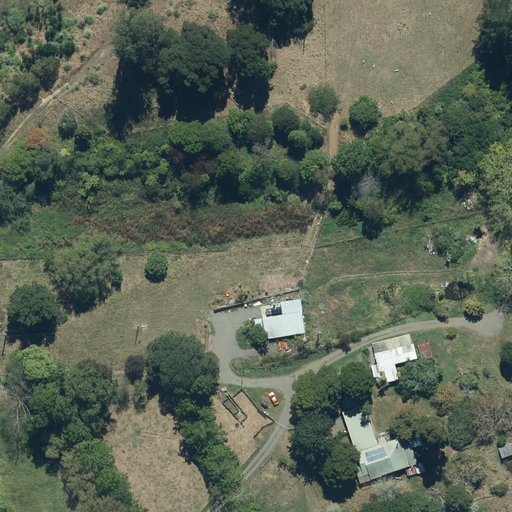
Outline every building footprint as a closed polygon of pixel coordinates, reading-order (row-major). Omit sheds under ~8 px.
[(302,310),(262,316),(266,338),(305,332),(302,310)] [(372,342),(380,376),(385,375),(386,381),(399,378),(398,372),(419,367),(411,333),(372,342)] [(416,344),(420,358),(430,355),(426,341),(416,344)] [(270,405),(234,398),(231,410),(253,415),(252,421),(272,426),(274,417),(267,416),(270,405)] [(412,447),(421,444),(416,431),(377,445),(363,403),(341,411),(359,462),(354,464),(358,476),(368,472),(370,479),(407,466),(409,474),(418,472),(425,470),(422,461),(418,463),(412,447)] [(511,441),(498,446),(502,457),(511,453),(511,441)]
